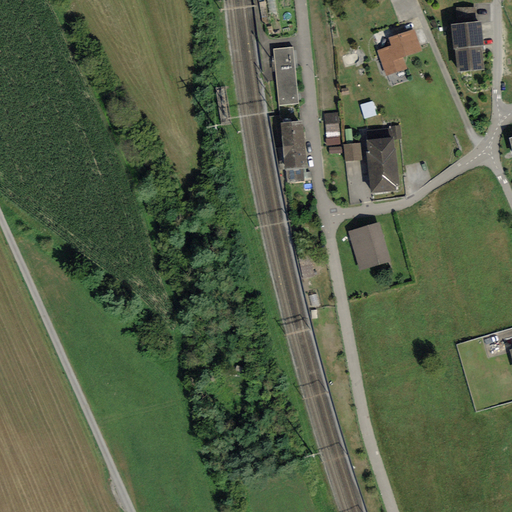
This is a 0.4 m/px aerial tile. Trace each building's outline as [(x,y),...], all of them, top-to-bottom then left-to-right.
[(481,24),(450,27),(453,53),(455,53),(457,75),(484,72),(481,50),(484,50),(481,24)] [(413,32),(389,40),(391,45),(377,50),(387,77),(406,70),(402,59),(421,53),(413,32)] [(273,52),(280,106),(298,104),(291,49),(273,52)] [(339,126),(338,113),(324,115),(327,133),(325,133),(326,146),(341,144),(338,126),(339,126)] [(302,125),(281,127),(286,174),(288,173),(302,172),(307,172),(302,125)] [(399,126),(388,127),(389,141),(394,140),(401,140),(399,126)] [(389,141),(365,143),(370,196),(396,193),(395,187),(398,187),(394,140),(389,141)] [(343,146),(345,163),(361,161),(359,144),(343,146)] [(303,181),(302,172),(288,173),(288,183),(303,181)] [(379,224),(349,232),(360,273),(390,265),(379,224)]
